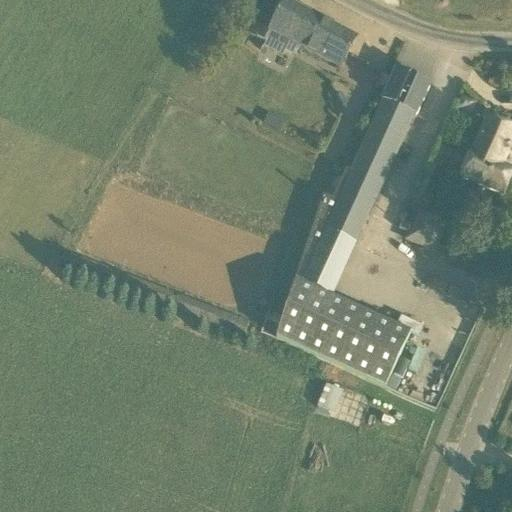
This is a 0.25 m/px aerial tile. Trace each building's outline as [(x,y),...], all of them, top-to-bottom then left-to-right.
[(284,4),(276,0),(264,0),(246,35),(267,46),(273,34),(340,70),(355,41),(284,4)] [(331,300),(414,117),(415,118),(429,88),(394,73),(381,102),(383,103),(350,174),(345,172),(332,202),(322,199),(275,340),(407,400),(408,399),(385,389),(410,336),(331,300)] [(473,157),(463,180),(501,197),(511,173),(500,168),(511,141),(511,132),(490,123),(475,158),(473,157)] [(409,233),(406,241),(433,252),(443,226),(418,216),(420,211),(409,206),(400,229),(409,233)] [(168,305),(172,306),(171,310),(243,337),(249,322),(177,295),(175,299),(171,298),(173,293),(63,251),(57,266),(167,308),(168,305)] [(411,336),(400,358),(410,363),(420,340),(411,336)] [(325,387),(317,409),(334,416),(342,393),(325,387)]
